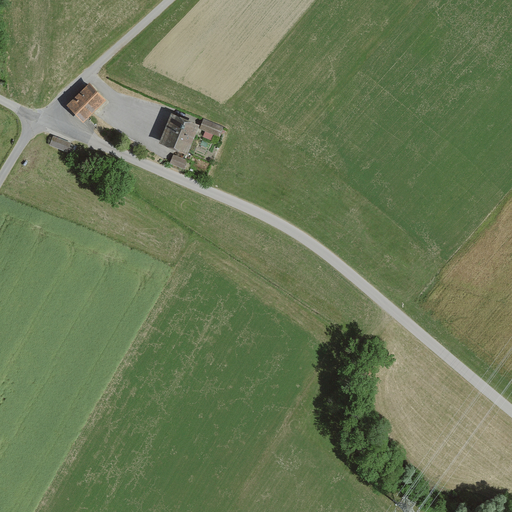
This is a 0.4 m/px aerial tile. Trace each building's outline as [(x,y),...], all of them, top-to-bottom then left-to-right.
[(92,85),(70,105),(88,125),(111,105),(92,85)] [(206,128),(176,116),(165,145),(195,156),(205,130),(206,128)] [(208,122),(206,128),(205,130),(222,137),(225,129),(208,122)] [(53,134),(50,144),(67,151),(71,142),(53,134)] [(169,162),(183,168),(187,160),(173,154),(169,162)]
